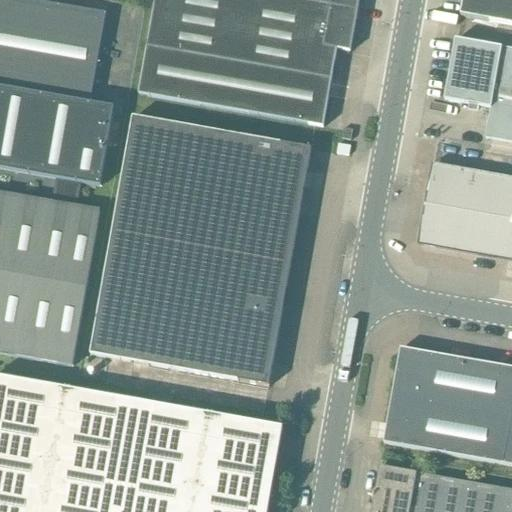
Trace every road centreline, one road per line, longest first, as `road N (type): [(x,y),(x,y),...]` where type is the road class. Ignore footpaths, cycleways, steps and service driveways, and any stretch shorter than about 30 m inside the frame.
road 1 (unclassified): [(361,291),(412,0)]
road 2 (unclassified): [(322,511),(361,291)]
road 3 (unclassified): [(511,318),(361,291)]
